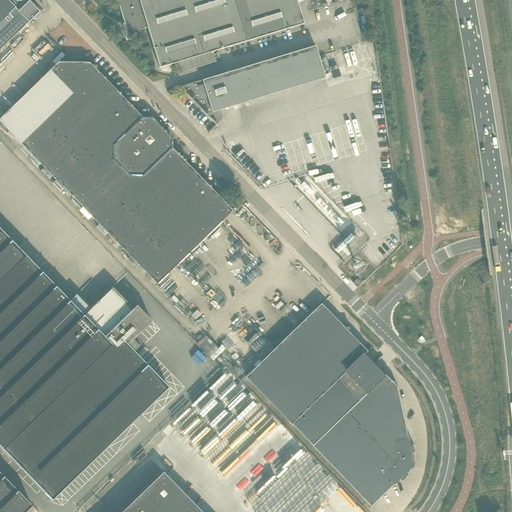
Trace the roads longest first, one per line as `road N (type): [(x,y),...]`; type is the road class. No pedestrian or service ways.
road 1 (tertiary): [(62,0),(371,319)]
road 2 (unknown): [(60,511),(193,393),(195,371),(176,342),(101,260)]
road 3 (trunk): [(462,0),(511,329)]
road 4 (tertiary): [(427,511),(450,449),(445,411),(421,370),(371,319)]
road 5 (unclassified): [(483,242),(431,262),(371,319)]
